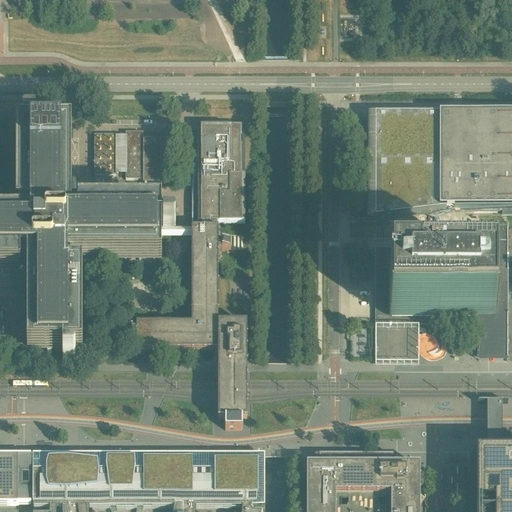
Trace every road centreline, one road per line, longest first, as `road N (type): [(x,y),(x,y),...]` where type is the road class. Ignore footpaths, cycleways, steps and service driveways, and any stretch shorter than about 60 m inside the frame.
road 1 (secondary): [(0,84),(335,86)]
road 2 (unclassified): [(335,86),(335,356)]
road 3 (secondary): [(335,86),(511,84)]
